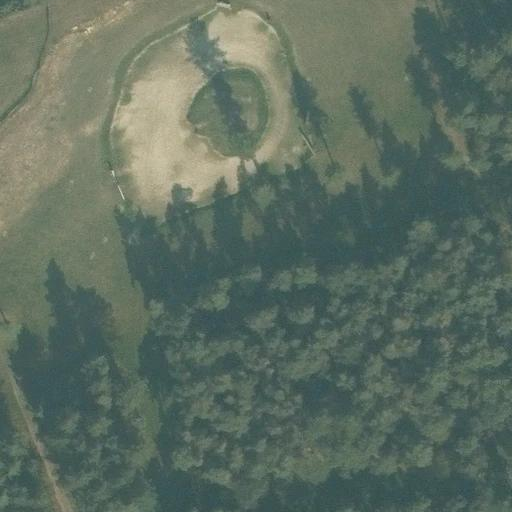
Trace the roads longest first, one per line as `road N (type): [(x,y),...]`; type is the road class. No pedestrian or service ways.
road 1 (track): [(511,301),(378,0)]
road 2 (track): [(0,337),(71,511)]
